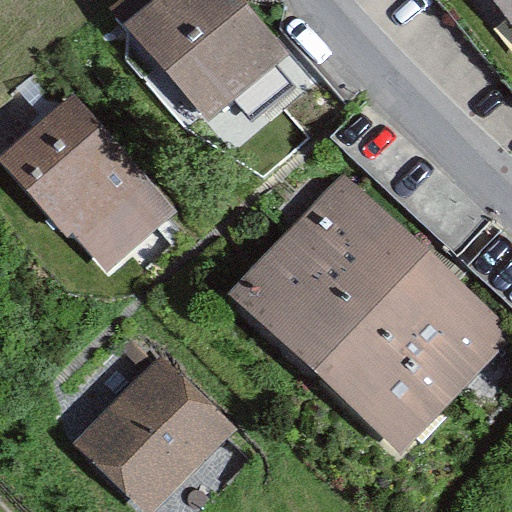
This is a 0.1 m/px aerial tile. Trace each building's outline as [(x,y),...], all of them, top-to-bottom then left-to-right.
[(225,0),(158,0),(119,31),(189,120),(270,57),(225,0)] [(511,0),(502,0),(511,12),(511,0)] [(70,108),(16,156),(106,258),(160,210),(70,108)] [(343,185),(228,298),(380,451),(495,338),(343,185)] [(126,422),(98,449),(146,496),(189,452),(198,461),(224,435),(159,372),(118,413),(126,422)]
